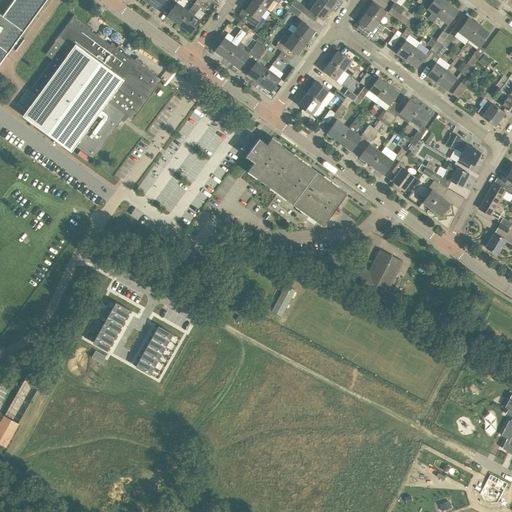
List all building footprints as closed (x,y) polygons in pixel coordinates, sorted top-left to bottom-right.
[(0,0),(0,64),(8,52),(12,47),(16,50),(16,51),(25,39),(24,39),(24,40),(20,37),(47,0),(14,0),(3,16),(0,14),(0,0)] [(145,0),(146,0),(158,10),(164,0),(145,0)] [(188,11),(179,25),(191,33),(200,20),(194,16),(204,2),(209,6),(212,1),(210,0),(196,0),(194,4),(188,11)] [(265,20),(261,16),(265,10),(266,9),(253,0),(252,0),(245,10),(252,15),(247,21),(259,30),(266,20),(265,20)] [(253,0),(266,9),(272,0),(274,0),(279,3),(281,0),(253,0)] [(318,0),(317,0),(310,10),(308,9),(304,14),(315,21),(318,16),(323,20),(331,9),(318,0)] [(318,0),(331,9),(337,0),(318,0)] [(437,17),(448,2),(445,0),(426,0),(422,6),(427,9),(427,10),(431,13),(428,18),(433,22),(437,17)] [(386,11),(374,2),(366,12),(379,22),(386,11)] [(459,10),(448,2),(437,17),(448,25),(459,10)] [(188,11),(182,7),(177,3),(167,16),(179,25),(188,11)] [(291,4),(288,10),(297,16),(300,11),(291,4)] [(404,9),(400,14),(401,15),(410,22),(414,16),(404,9)] [(371,32),(379,22),(366,12),(358,23),(360,24),(356,29),(367,37),(370,32),(371,32)] [(23,116),(71,151),(75,146),(89,156),(93,160),(95,156),(116,127),(119,125),(126,115),(129,117),(133,121),(135,116),(159,83),(163,80),(158,77),(145,68),(142,65),(135,60),(131,58),(115,46),(112,43),(110,45),(91,31),(92,28),(88,26),(86,25),(78,19),(74,15),(72,18),(57,38),(55,41),(58,43),(63,46),(31,89),(38,94),(23,116)] [(410,22),(401,15),(397,20),(407,27),(408,27),(411,23),(410,22)] [(420,19),(414,15),(414,16),(410,22),(411,23),(415,25),(420,19)] [(468,17),(458,32),(468,40),(479,25),(468,17)] [(227,60),(236,46),(239,43),(240,42),(249,28),(240,21),(236,26),(241,29),(231,43),(225,38),(219,46),(215,51),(227,60)] [(293,33),(306,43),(315,31),(302,21),(297,28),(292,24),(288,30),(293,33)] [(404,32),(409,35),(416,26),(415,25),(411,23),(408,27),(407,27),(404,32)] [(479,25),(468,40),(479,47),(480,46),(490,33),(479,25)] [(443,41),(448,34),(443,30),(436,40),(437,41),(441,44),(443,41)] [(282,52),(281,52),(292,59),(296,53),(298,55),(306,43),(293,33),(289,38),(284,35),(275,47),(282,52)] [(400,37),(395,34),(388,43),(393,47),(400,37)] [(427,44),(432,47),(436,42),(431,38),(427,44)] [(416,47),(406,40),(396,53),(406,61),(416,47)] [(442,45),(441,44),(437,41),(436,42),(432,47),(430,50),(435,54),(442,45)] [(250,53),(254,56),(262,46),(257,42),(251,50),(250,53)] [(442,45),(435,54),(440,58),(447,48),(442,45)] [(239,69),(248,55),(236,46),(227,60),(239,69)] [(266,49),(262,46),(254,56),(259,59),(266,49)] [(467,63),(466,64),(471,67),(484,50),(480,46),(479,47),(467,63)] [(427,55),(416,47),(406,61),(417,68),(427,55)] [(351,60),(338,50),(330,61),(343,70),(343,71),(352,77),(356,71),(347,65),(351,60)] [(451,51),(447,56),(453,60),(456,55),(451,51)] [(292,59),(281,52),(278,56),(279,57),(288,64),(292,59)] [(484,54),(479,61),(487,67),(492,61),(484,54)] [(268,69),(256,61),(255,63),(247,74),(258,83),(268,69)] [(336,81),(343,71),(343,70),(330,61),(323,71),(336,81)] [(463,61),(457,70),(460,72),(465,76),(471,67),(466,64),(463,61)] [(447,70),(436,62),(427,75),(437,83),(447,70)] [(280,79),(268,69),(258,83),(271,92),(280,79)] [(457,77),(447,70),(437,83),(447,91),(457,77)] [(367,73),(360,82),(361,83),(365,86),(371,77),(372,76),(367,73)] [(379,98),(389,85),(378,77),(376,80),(371,77),(365,86),(353,101),(358,105),(369,90),(379,98)] [(465,77),(461,83),(466,86),(470,81),(465,77)] [(316,81),(307,93),(321,102),(329,91),(316,81)] [(461,82),(459,84),(452,94),(458,98),(465,89),(467,87),(466,86),(461,83),(461,82)] [(344,94),(347,96),(353,101),(365,86),(361,83),(353,93),(348,89),(344,94)] [(511,88),(505,83),(501,89),(509,95),(501,106),(511,113),(511,88)] [(389,85),(379,98),(390,105),(399,92),(389,85)] [(16,105),(24,111),(36,94),(28,88),(16,105)] [(337,89),(333,94),(343,101),(347,96),(344,94),(337,89)] [(484,98),(492,104),(496,99),(484,90),(480,96),(484,98)] [(307,93),(298,105),(311,114),(321,102),(307,93)] [(484,98),(479,104),(482,106),(477,112),(483,116),(495,125),(504,113),(492,104),(484,98)] [(409,100),(402,109),(397,116),(408,123),(410,120),(419,107),(409,100)] [(339,118),(346,108),(341,104),(335,113),(334,114),(339,118)] [(419,107),(410,120),(420,128),(422,125),(430,115),(419,107)] [(330,110),(323,120),(328,123),(334,114),(335,113),(330,110)] [(386,110),(379,120),(384,123),(391,114),(386,110)] [(396,117),(391,114),(384,123),(389,127),(396,117)] [(359,126),(361,122),(355,118),(352,122),(359,126)] [(349,129),(337,120),(327,133),(339,142),(349,129)] [(369,124),(362,134),(367,138),(374,128),(369,124)] [(427,129),(422,125),(420,128),(413,137),(409,142),(412,144),(415,146),(421,136),(422,137),(427,129)] [(371,141),(379,131),(374,128),(367,138),(371,141)] [(349,129),(339,142),(351,150),(361,137),(349,129)] [(428,130),(421,140),(428,144),(434,135),(428,130)] [(458,141),(460,138),(452,133),(446,145),(454,149),(455,148),(462,151),(459,157),(473,165),(480,152),(466,145),(465,145),(458,141)] [(326,181),(322,179),(324,176),(310,166),(308,169),(292,157),(294,154),(280,144),(278,147),(270,141),(265,147),(258,141),(260,138),(259,138),(245,156),(246,157),(247,156),(254,162),(248,171),(303,212),(326,181)] [(372,165),(381,152),(369,144),(360,157),(372,165)] [(407,151),(402,148),(394,158),(399,162),(400,161),(407,151)] [(393,161),(381,152),(372,165),(383,174),(393,161)] [(402,168),(405,165),(400,161),(399,162),(392,172),(397,175),(393,181),(398,185),(397,186),(402,190),(403,188),(405,190),(414,177),(402,168)] [(446,169),(447,170),(443,177),(462,187),(469,174),(457,167),(457,168),(449,164),(446,169)] [(511,168),(506,178),(503,176),(501,180),(506,184),(508,185),(511,181),(511,168)] [(434,180),(428,188),(431,190),(423,203),(441,216),(450,203),(442,197),(448,189),(438,183),(434,180)] [(347,193),(331,182),(329,184),(326,181),(303,212),(323,226),(347,193)] [(508,185),(506,184),(503,188),(494,182),(479,209),(491,216),(491,215),(498,219),(503,211),(496,207),(506,191),(511,194),(511,188),(508,186),(508,185)] [(509,228),(510,227),(511,222),(503,218),(500,223),(509,228)] [(505,241),(511,245),(511,227),(510,227),(509,228),(500,223),(486,247),(498,254),(505,241)] [(403,261),(381,250),(369,271),(355,264),(346,281),(383,300),(403,261)] [(271,311),(281,316),(285,309),(295,290),(285,285),(271,311)] [(111,309),(126,318),(126,317),(127,315),(128,313),(130,311),(130,310),(116,302),(115,302),(115,303),(116,303),(112,309),(111,309)] [(251,303),(246,312),(253,316),(256,311),(260,313),(262,309),(251,303)] [(126,318),(111,309),(111,310),(112,310),(108,316),(122,324),(123,324),(122,324),(123,322),(124,320),(126,318)] [(104,323),(119,331),(118,330),(120,328),(121,326),(122,324),(122,325),(122,324),(108,316),(108,317),(105,323),(104,322),(104,323)] [(100,329),(115,338),(115,337),(116,335),(117,333),(118,331),(119,331),(104,323),(101,329),(100,329)] [(169,340),(172,334),(170,333),(159,326),(157,328),(156,330),(155,332),(154,333),(167,340),(169,341),(169,340)] [(115,338),(100,329),(100,330),(97,336),(96,336),(111,344),(112,342),(113,340),(114,338),(115,338)] [(169,341),(167,340),(154,333),(155,333),(154,335),(152,337),(151,339),(164,347),(165,347),(165,348),(166,347),(165,347),(169,341)] [(111,345),(111,344),(96,336),(97,337),(93,343),(107,351),(108,349),(109,346),(111,344),(111,345)] [(147,346),(162,354),(161,354),(165,348),(165,347),(164,347),(151,339),(150,340),(151,340),(150,342),(149,344),(147,346)] [(143,352),(143,353),(156,360),(158,361),(158,360),(161,354),(161,355),(162,354),(147,346),(146,348),(145,351),(144,353),(143,352)] [(105,359),(106,357),(96,351),(92,358),(102,363),(105,359)] [(153,367),(154,368),(154,367),(157,361),(158,361),(156,360),(143,353),(142,355),(141,357),(140,359),(139,359),(153,367)] [(154,368),(153,367),(139,359),(139,360),(140,360),(138,362),(137,364),(136,366),(135,366),(135,367),(150,375),(150,374),(153,368),(154,368)] [(44,378),(30,370),(0,423),(0,443),(6,446),(19,423),(18,423),(44,378)] [(511,389),(509,394),(504,391),(499,399),(497,403),(500,405),(497,410),(504,414),(502,417),(500,416),(491,431),(497,435),(491,444),(499,448),(500,446),(506,449),(504,452),(511,456),(511,455),(511,389)] [(472,484),(475,493),(484,498),(494,495),(494,494),(505,476),(484,464),(473,482),(472,484)]
